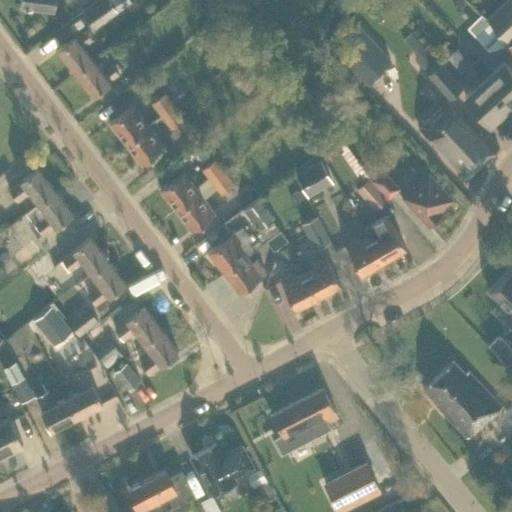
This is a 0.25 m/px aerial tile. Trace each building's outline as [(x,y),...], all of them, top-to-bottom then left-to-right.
[(20,0),(20,4),(55,9),(56,0),(20,0)] [(99,0),(83,12),(94,28),(118,10),(111,1),(110,0),(99,0)] [(112,0),(111,1),(118,10),(127,4),(124,0),(112,0)] [(511,0),(505,0),(487,17),(508,39),(511,35),(511,0)] [(334,45),(367,81),(390,59),(357,23),(334,45)] [(93,58),(84,46),(93,39),(85,29),(75,37),(75,35),(58,48),(76,71),(93,58)] [(413,57),(422,67),(432,57),(424,47),(413,57)] [(484,77),(509,106),(511,102),(511,69),(503,60),(494,69),(483,57),(473,65),(484,77)] [(110,79),(111,78),(119,73),(111,63),(102,70),(93,58),(76,71),(93,93),(110,80),(110,79)] [(428,74),(449,98),(462,87),(441,63),(428,74)] [(477,84),(465,95),(490,123),(509,106),(484,77),(473,65),(466,72),(477,84)] [(110,84),(118,94),(132,83),(124,73),(110,84)] [(152,102),(161,115),(176,104),(166,92),(152,102)] [(419,127),(465,177),(499,147),(487,134),(485,136),(460,109),(460,110),(449,99),(419,127)] [(109,121),(125,142),(149,124),(133,103),(109,121)] [(185,116),(176,104),(161,115),(171,127),(185,116)] [(164,145),(149,124),(125,142),(140,163),(164,145)] [(209,176),(196,186),(200,191),(212,181),(226,171),(216,158),(202,168),(209,176)] [(322,159),(297,173),(308,195),(334,181),(322,159)] [(21,179),(9,189),(17,199),(29,190),(38,202),(55,189),(38,166),(21,179)] [(372,179),(389,198),(401,187),(384,168),(372,179)] [(160,188),(176,209),(200,191),(196,186),(184,170),(160,188)] [(235,183),(226,171),(212,181),(222,193),(235,183)] [(402,195),(428,225),(443,212),(440,209),(453,198),(428,171),(402,195)] [(357,188),(375,209),(388,198),(369,177),(357,188)] [(35,223),(43,233),(55,224),(55,225),(72,212),(55,189),(38,202),(26,211),(35,223)] [(215,211),(200,191),(176,209),(191,229),(215,211)] [(246,206),(261,226),(274,216),(260,196),(246,206)] [(384,261),(406,248),(386,214),(364,226),(370,236),(384,261)] [(316,248),(330,241),(316,215),(302,223),(316,248)] [(266,237),(280,227),(274,219),(260,229),(266,237)] [(242,225),(208,251),(223,271),(245,255),(254,248),(249,242),(253,240),(242,225)] [(220,239),(230,232),(225,225),(215,232),(220,239)] [(280,229),(270,236),(278,247),(287,240),(280,229)] [(9,238),(3,230),(0,232),(0,242),(1,244),(9,238)] [(62,258),(70,269),(82,260),(91,271),(108,258),(90,236),(73,249),(74,249),(62,258)] [(362,274),(384,261),(370,236),(362,241),(359,236),(345,244),(362,274)] [(19,270),(26,265),(42,252),(32,239),(9,257),(15,265),(19,270)] [(298,258),(290,244),(280,249),(288,264),(298,258)] [(45,254),(29,266),(40,280),(56,268),(45,254)] [(245,255),(223,271),(239,292),(265,272),(255,258),(250,262),(245,255)] [(313,268),(305,272),(318,297),(341,285),(325,255),(310,263),(313,268)] [(91,271),(100,283),(88,292),(96,303),(108,293),(108,294),(125,281),(108,258),(91,271)] [(296,309),(318,297),(305,272),(297,276),(295,271),(280,279),(296,309)] [(508,325),(511,321),(511,275),(510,273),(490,292),(503,305),(496,312),(508,325)] [(34,319),(54,345),(73,329),(52,304),(34,319)] [(135,329),(143,341),(160,328),(143,305),(126,318),(127,319),(114,328),(122,338),(135,329)] [(69,320),(79,334),(99,320),(89,306),(69,320)] [(82,335),(93,349),(112,335),(102,321),(82,335)] [(27,326),(12,333),(19,348),(34,340),(27,326)] [(178,351),(160,328),(143,341),(152,353),(140,362),(148,372),(160,363),(161,364),(178,351)] [(67,355),(83,341),(74,329),(57,343),(67,355)] [(39,346),(32,350),(37,361),(45,358),(39,346)] [(435,401),(434,401),(467,436),(500,406),(467,371),(465,373),(452,359),(422,387),(435,401)] [(3,367),(22,401),(35,394),(25,376),(17,360),(3,367)] [(141,379),(127,361),(114,371),(128,389),(141,379)] [(79,390),(67,396),(76,415),(102,402),(92,382),(91,383),(84,370),(72,376),(79,390)] [(32,387),(36,394),(46,389),(42,382),(32,387)] [(327,420),(337,415),(322,387),(305,396),(323,430),(330,426),(327,420)] [(51,428),(76,415),(67,396),(54,402),(47,388),(46,389),(36,394),(43,408),(42,409),(51,428)] [(323,430),(305,396),(272,413),(282,433),(273,437),(281,451),(316,433),(323,430)] [(252,431),(270,423),(259,401),(242,409),(252,431)] [(0,453),(22,442),(9,416),(0,420),(0,453)] [(253,466),(242,444),(221,455),(215,442),(191,454),(211,492),(234,480),(232,476),(253,466)] [(365,461),(325,481),(339,509),(379,489),(365,461)] [(166,493),(173,507),(196,494),(182,469),(169,476),(165,468),(128,487),(138,507),(166,493)] [(378,511),(407,511),(401,500),(378,511)]
